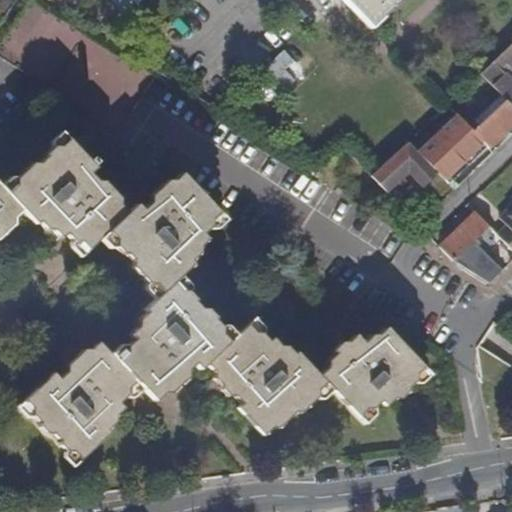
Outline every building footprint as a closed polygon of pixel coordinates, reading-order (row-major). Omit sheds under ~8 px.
[(0,0),(0,23),(1,24),(17,0),(16,0),(0,0)] [(50,0),(48,2),(60,10),(65,5),(66,0),(50,0)] [(113,0),(125,12),(135,2),(133,0),(113,0)] [(400,0),(340,0),(369,30),(400,0)] [(511,44),(480,75),(500,96),(511,108),(511,81),(505,74),(511,67),(511,44)] [(487,148),(511,124),(511,108),(500,96),(467,127),(487,148)] [(437,154),(466,126),(447,106),(432,120),(441,128),(426,142),(437,154)] [(49,140),(49,147),(56,146),(65,137),(60,131),(49,140)] [(0,237),(17,223),(18,214),(23,211),(36,224),(39,221),(46,229),(53,230),(61,238),(66,234),(73,242),(80,242),(87,250),(99,239),(100,240),(108,233),(115,240),(115,247),(124,256),(126,254),(132,260),(131,267),(146,283),(151,286),(160,296),(155,300),(143,311),(146,315),(137,323),(137,328),(129,336),(134,341),(116,359),(98,341),(91,348),(84,348),(67,364),(67,370),(59,377),(53,372),(22,400),(34,414),(40,421),(38,422),(47,432),(53,432),(60,439),(58,440),(65,448),(72,452),(80,461),(111,433),(108,431),(117,423),(117,415),(125,408),(121,403),(129,396),(129,389),(136,382),(155,402),(165,393),(171,395),(188,379),(188,373),(195,366),(201,372),(207,366),(214,373),(214,380),(221,387),(220,388),(230,397),(236,398),(243,405),(238,409),(265,437),(274,429),(282,429),(299,414),(303,415),(319,400),(326,401),(335,392),(362,420),(369,413),(376,409),(383,404),(387,408),(395,401),(402,401),(410,394),(409,392),(417,384),(418,381),(428,370),(389,330),(381,338),(375,337),(366,346),(358,338),(350,345),(343,344),(334,353),(337,356),(331,363),(330,368),(320,376),(300,354),(296,357),(289,349),(281,348),(273,340),(270,343),(262,335),(255,334),(248,326),(237,337),(232,342),(222,332),(221,328),(214,321),(215,320),(207,311),(201,309),(194,302),(196,300),(188,292),(182,289),(175,282),(180,277),(194,264),(192,261),(199,254),(199,248),(208,240),(204,236),(211,229),(213,225),(222,216),(182,174),(175,181),(169,181),(151,197),(150,204),(143,211),(137,205),(127,213),(119,205),(119,199),(103,182),(96,181),(90,174),(95,169),(65,137),(56,146),(49,147),(41,155),(43,156),(36,163),(30,163),(14,178),(11,183),(4,191),(0,186),(0,237)] [(440,194),(448,186),(418,155),(407,143),(371,176),(384,191),(407,170),(421,184),(426,180),(440,194)] [(426,148),(418,155),(448,186),(456,178),(426,148)] [(6,177),(0,183),(0,186),(4,191),(11,183),(14,178),(6,177)] [(506,226),(511,232),(511,205),(499,218),(506,226)] [(474,214),(438,248),(452,262),(487,285),(500,272),(476,247),(492,232),(474,214)] [(227,221),(222,216),(213,225),(211,229),(218,230),(227,221)] [(511,232),(506,226),(496,236),(511,252),(511,232)] [(189,286),(180,277),(175,282),(182,289),(188,292),(189,286)] [(151,286),(146,283),(145,290),(155,300),(160,296),(151,286)] [(228,327),(221,328),(222,332),(232,342),(237,337),(228,327)] [(418,381),(417,384),(424,386),(434,377),(428,370),(418,381)] [(34,414),(22,400),(16,405),(26,416),(34,414)] [(369,413),(362,420),(368,426),(377,417),(376,409),(369,413)] [(72,452),(65,448),(64,455),(74,466),(80,461),(72,452)]
